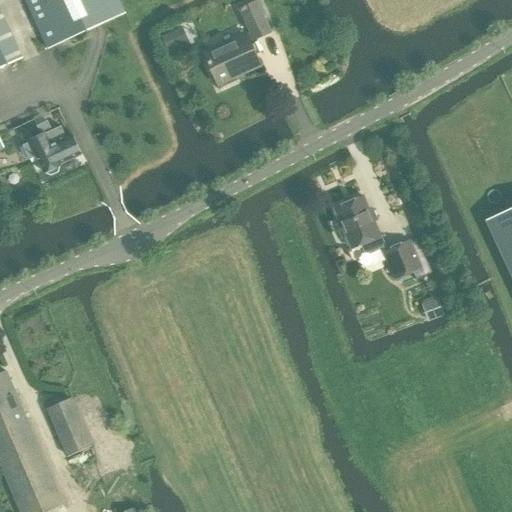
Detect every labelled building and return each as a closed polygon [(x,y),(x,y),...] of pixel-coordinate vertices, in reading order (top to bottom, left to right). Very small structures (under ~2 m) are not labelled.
[(120,0),(25,0),(49,50),(126,13),(120,0)] [(254,42),(272,33),(257,1),(239,10),(254,42)] [(0,6),(0,69),(24,58),(0,6)] [(183,28),(161,37),(168,52),(189,43),(183,28)] [(218,85),(260,66),(246,35),(204,54),(218,85)] [(32,141),(32,142),(24,146),(30,159),(39,155),(47,173),(48,173),(54,175),(60,172),(61,167),(63,166),(63,164),(82,155),(74,136),(68,139),(62,127),(54,131),(50,123),(40,127),(44,136),(32,141)] [(364,197),(334,210),(351,249),(361,245),(363,251),(363,252),(364,252),(364,253),(365,253),(366,253),(367,253),(385,245),(375,221),(377,220),(373,210),(370,211),(364,197)] [(511,210),(488,222),(511,273),(511,210)] [(410,241),(383,253),(395,280),(422,268),(410,241)] [(438,301),(423,306),(427,318),(428,320),(443,315),(438,301)] [(52,511),(65,507),(8,372),(0,375),(0,462),(21,511),(52,511)] [(72,400),(47,410),(67,457),(92,447),(72,400)] [(9,511),(2,495),(0,495),(0,511),(9,511)]
